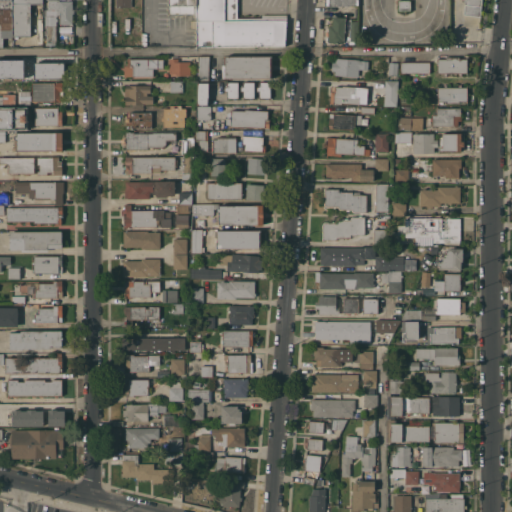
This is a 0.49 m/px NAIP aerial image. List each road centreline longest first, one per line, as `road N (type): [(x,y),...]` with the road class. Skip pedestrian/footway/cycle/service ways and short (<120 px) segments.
road 1 (residential): [(505,0),(490,100),(490,511)]
road 2 (residential): [(308,0),(276,511)]
road 3 (residential): [(95,0),(93,501)]
road 4 (tertiary): [(138,511),(0,478)]
